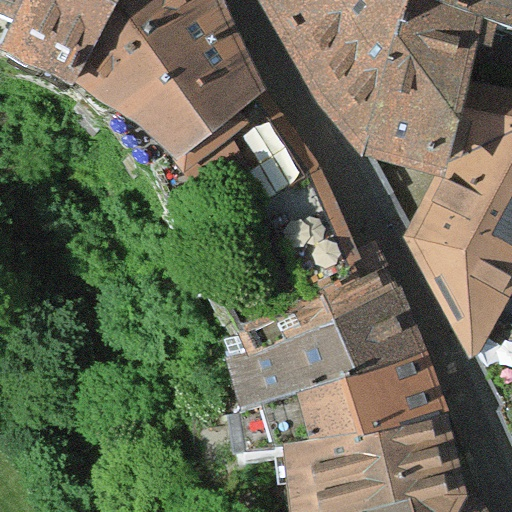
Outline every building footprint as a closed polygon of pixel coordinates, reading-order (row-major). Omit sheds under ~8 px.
[(0,0),(0,8),(14,14),(21,0),(0,0)] [(4,32),(65,66),(105,0),(21,0),(14,14),(4,32)] [(224,0),(105,0),(65,66),(125,92),(162,136),(179,129),(208,175),(242,159),(301,271),(359,247),(334,191),(315,154),(261,85),(224,0)] [(511,0),(275,0),(316,73),(366,148),(441,167),(469,77),(488,18),(511,24),(511,0)] [(441,167),(403,232),(475,356),(504,306),(511,290),(511,87),(469,77),(441,167)] [(258,328),(391,278),(376,240),(359,247),(301,271),(248,293),(258,328)] [(236,404),(427,349),(399,285),(391,278),(258,328),(223,335),(236,404)] [(511,437),(511,310),(504,306),(475,356),(511,437)] [(284,443),(446,407),(427,349),(236,404),(247,453),(284,443)] [(454,511),(467,494),(446,407),(284,443),(293,511),(454,511)] [(484,511),(481,505),(467,494),(454,511),(484,511)]
